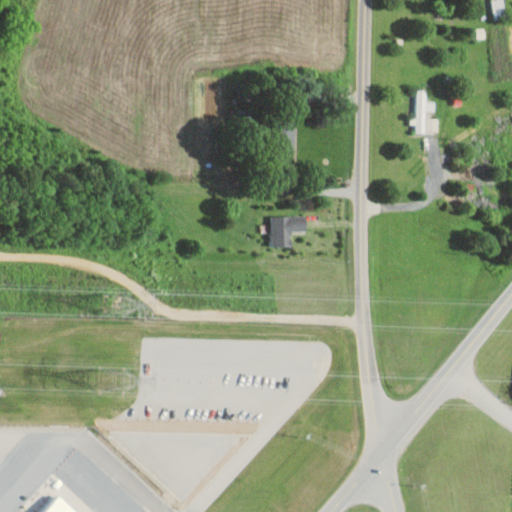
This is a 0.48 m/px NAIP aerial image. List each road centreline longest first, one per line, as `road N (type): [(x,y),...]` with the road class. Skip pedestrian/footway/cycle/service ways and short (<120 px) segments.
road 1 (residential): [(397,511),(366,332),(366,0)]
road 2 (primary): [(331,511),(511,295)]
